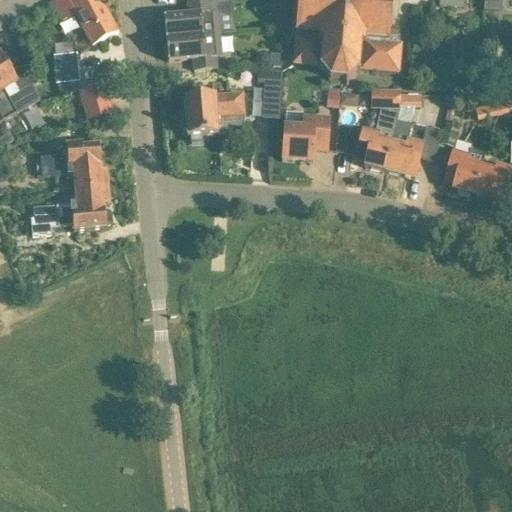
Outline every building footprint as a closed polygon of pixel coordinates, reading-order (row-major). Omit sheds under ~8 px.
[(55,0),(51,2),(52,3),(62,22),(74,15),(93,48),(118,35),(99,0),(55,0)] [(297,0),(294,37),(295,37),(292,68),(316,71),(316,72),(319,72),(328,83),(326,86),(328,87),(330,84),(343,85),(344,89),(347,88),(345,84),(356,76),(359,76),(359,73),(397,77),(399,49),(393,49),(394,41),(388,41),(391,0),(297,0)] [(440,0),(440,8),(463,10),(463,0),(440,0)] [(485,0),(485,13),(502,14),(502,0),(485,0)] [(212,15),(210,2),(187,5),(188,17),(163,19),(165,42),(220,36),(218,15),(212,15)] [(220,36),(165,42),(167,64),(193,62),(194,74),(217,71),(216,59),(223,58),(220,36)] [(57,85),(79,83),(76,55),(54,58),(57,85)] [(281,69),(281,56),(270,56),(270,69),(281,69)] [(41,109),(39,106),(27,76),(14,83),(0,58),(0,118),(3,123),(16,116),(2,92),(12,86),(29,116),(41,109)] [(263,89),(278,89),(278,74),(263,74),(263,89)] [(79,93),(89,126),(114,118),(104,86),(79,93)] [(400,98),(400,93),(372,92),(372,111),(380,112),(375,135),(362,132),(356,159),(366,162),(364,170),(384,174),(400,109),(400,98)] [(337,111),(338,95),(328,95),(327,110),(337,111)] [(243,126),(243,124),(243,118),(244,118),(243,96),(184,100),(187,139),(218,137),(218,135),(236,134),(237,134),(238,133),(240,133),(241,131),(242,130),(243,129),(243,127),(243,126)] [(357,103),(358,97),(341,96),(340,108),(352,109),(357,103)] [(422,98),(400,98),(400,109),(384,174),(404,179),(406,171),(416,174),(419,161),(434,165),(441,134),(426,131),(422,146),(408,143),(412,126),(411,126),(415,109),(421,109),(422,98)] [(511,103),(495,106),(497,117),(511,114),(511,103)] [(477,121),(497,117),(495,106),(475,110),(477,121)] [(445,122),(448,123),(441,147),(452,150),(454,142),(459,126),(450,124),(454,110),(449,109),(445,122)] [(303,115),(284,114),(281,163),(313,165),(314,153),(328,154),(330,121),(303,120),(303,115)] [(13,143),(6,130),(0,133),(0,149),(0,150),(13,143)] [(38,181),(43,180),(72,177),(73,193),(107,190),(106,172),(101,173),(99,148),(83,150),(83,145),(65,146),(66,160),(36,163),(38,181)] [(470,152),(468,159),(452,155),(445,181),(454,184),(452,192),(472,198),(481,170),(485,156),(470,152)] [(481,170),(472,198),(492,204),(494,196),(504,199),(511,172),(496,168),(494,174),(481,170)] [(71,228),(72,234),(106,231),(105,229),(107,229),(111,226),(110,217),(106,216),(104,216),(103,207),(109,206),(107,190),(73,193),(74,208),(32,212),(34,232),(71,228)]
